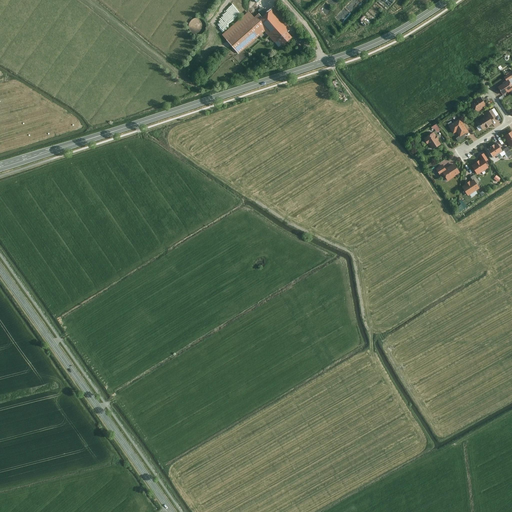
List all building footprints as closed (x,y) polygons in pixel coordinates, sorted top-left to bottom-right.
[(387,9),(395,0),(394,0),(379,0),(378,1),(387,9)] [(250,11),(222,34),(239,54),(265,31),(274,42),(276,41),(286,32),(290,29),(273,9),(261,19),(258,16),(255,18),(250,11)] [(291,38),(286,32),(276,41),(281,47),(291,38)] [(301,51),(305,48),(300,43),(296,47),(301,51)] [(508,80),(511,77),(511,73),(503,78),(505,81),(507,80),(508,80)] [(340,88),(335,80),(328,84),(333,92),(340,88)] [(501,96),(511,89),(511,87),(508,80),(507,80),(505,81),(502,83),(502,84),(496,88),(501,96)] [(475,112),(486,106),(481,97),(470,103),(475,112)] [(491,121),(496,118),(491,110),(486,113),(487,115),(491,121)] [(480,131),(493,124),(491,121),(487,115),(475,123),(480,131)] [(464,135),(468,132),(460,119),(448,126),(453,135),(456,133),(459,137),(464,135)] [(436,133),(440,131),(436,125),(431,128),(433,131),(434,130),(436,133)] [(511,131),(503,137),(510,148),(511,147),(511,131)] [(431,151),(440,145),(433,133),(423,139),(431,151)] [(502,151),(498,144),(487,150),(492,158),(501,153),(502,152),(502,151)] [(505,160),(511,155),(508,148),(502,151),(502,152),(501,153),(505,160)] [(486,164),(489,163),(484,154),(479,157),(481,160),(482,159),(486,164)] [(476,176),(488,168),(486,164),(482,159),(481,160),(470,166),(476,176)] [(445,182),(460,173),(454,163),(444,169),(445,171),(440,174),(445,182)] [(442,165),(435,169),(438,175),(440,174),(445,171),(444,169),(442,165)] [(476,184),(479,183),(474,175),(470,178),(472,180),(475,185),(476,184)] [(467,196),(479,189),(476,184),(475,185),(472,180),(461,187),(467,196)] [(462,200),(460,201),(461,204),(457,207),(460,211),(467,207),(462,200)]
